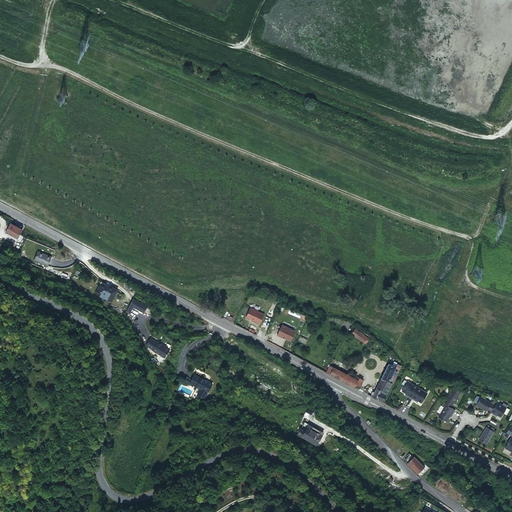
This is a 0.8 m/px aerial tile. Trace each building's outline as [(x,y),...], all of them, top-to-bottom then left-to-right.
[(21,229),(9,223),(5,232),(16,238),(21,229)] [(50,255),(37,249),(33,259),(46,265),(50,255)] [(100,279),(94,290),(110,299),(116,288),(100,279)] [(131,306),(141,312),(145,305),(131,297),(124,311),(127,313),(131,306)] [(249,305),(244,315),(258,322),(263,313),(249,305)] [(356,327),(351,323),(346,331),(348,333),(346,336),(357,344),(363,336),(354,329),(356,327)] [(293,330),(280,324),(275,334),(280,336),(287,339),(289,338),(293,330)] [(154,340),(148,336),(143,344),(150,348),(162,356),(167,349),(167,347),(155,340),(154,340)] [(391,382),(399,366),(394,362),(392,364),(395,365),(394,367),(387,363),(374,390),(370,396),(381,402),(385,395),(383,394),(389,383),(391,382)] [(353,388),(357,380),(329,365),(325,372),(353,388)] [(193,374),(188,383),(199,389),(196,395),(203,398),(211,383),(193,374)] [(357,386),(359,387),(362,380),(358,378),(357,380),(353,388),(354,387),(357,386)] [(415,388),(405,382),(400,390),(404,393),(406,395),(406,396),(409,398),(415,388)] [(458,390),(450,385),(441,401),(443,403),(448,405),(451,400),(452,400),(458,390)] [(365,394),(370,396),(374,390),(366,386),(364,389),(365,394)] [(425,394),(415,388),(409,398),(413,400),(413,399),(416,400),(419,403),(425,394)] [(490,411),(495,402),(491,399),(489,402),(479,396),(475,403),(485,409),(486,409),(490,411)] [(490,411),(489,412),(492,414),(493,413),(495,415),(499,417),(505,407),(500,404),(495,401),(495,402),(490,411)] [(448,405),(443,403),(436,415),(444,420),(447,414),(449,412),(450,413),(452,408),(448,405)] [(301,428),(305,431),(307,427),(322,435),(323,432),(304,422),(301,428)] [(384,430),(375,422),(371,426),(380,435),(384,430)] [(305,431),(301,428),(297,435),(316,446),(322,435),(307,427),(305,431)] [(485,427),(477,440),(484,444),(492,431),(485,427)] [(511,440),(509,438),(503,448),(511,452),(511,440)] [(418,472),(424,465),(414,455),(407,462),(418,472)] [(429,505),(425,503),(420,511),(439,511),(440,511),(430,506),(429,507),(428,506),(429,505)]
